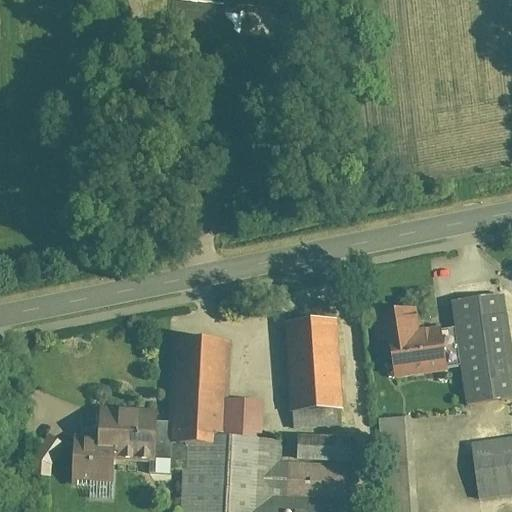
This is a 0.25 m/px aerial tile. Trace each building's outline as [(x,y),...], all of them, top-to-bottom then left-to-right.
[(511,397),(511,293),(448,304),(452,330),(458,366),(464,405),(511,397)] [(413,308),(369,315),(374,342),(384,340),(390,377),(442,369),(436,332),(436,328),(416,331),(413,308)] [(336,325),(282,328),(287,414),(340,411),(336,325)] [(452,330),(436,332),(442,369),(458,366),(452,330)] [(168,448),(181,448),(178,511),(279,511),(282,444),(259,444),(260,405),(228,403),(230,345),(172,343),(168,448)] [(155,412),(98,412),(98,454),(155,454),(155,412)] [(410,511),(406,418),(377,420),(381,511),(410,511)] [(63,450),(48,438),(32,458),(47,470),(63,450)] [(353,442),(293,442),(293,467),(353,468),(353,442)] [(511,443),(468,449),(474,502),(511,497),(511,443)] [(67,454),(66,487),(111,488),(112,455),(67,454)] [(281,501),(344,503),(345,469),(282,467),(281,501)] [(146,511),(147,507),(112,502),(110,511),(146,511)]
